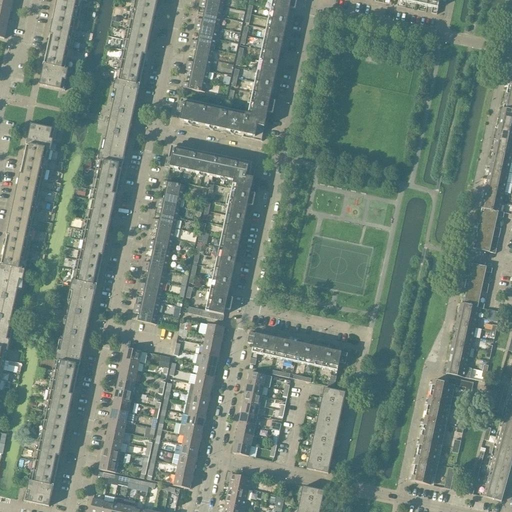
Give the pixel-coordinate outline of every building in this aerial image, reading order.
[(12,0),(0,0),(0,7),(11,9),(12,0)] [(66,80),(83,1),(83,0),(57,0),(43,66),(53,68),(52,73),(45,71),(43,73),(43,75),(42,75),(39,86),(65,92),(67,81),(66,80)] [(132,0),(124,41),(111,102),(114,102),(109,122),(131,126),(137,96),(136,95),(136,93),(135,91),(129,90),(130,85),(139,87),(157,0),(132,0)] [(226,0),(206,0),(200,0),(200,3),(223,8),(224,0),(226,0),(227,0),(226,0)] [(280,55),(284,34),(290,9),(295,11),(297,0),(272,0),(261,52),(280,55)] [(392,0),(432,8),(431,14),(436,16),(439,1),(445,2),(445,0),(392,0)] [(223,8),(200,3),(199,8),(205,9),(203,15),(223,19),(223,17),(221,17),(223,8)] [(11,9),(0,7),(0,17),(9,19),(11,9)] [(223,19),(203,15),(202,21),(196,20),(195,25),(218,29),(220,21),(222,21),(223,19)] [(9,19),(0,17),(0,27),(6,29),(9,19)] [(218,29),(195,25),(194,29),(200,30),(199,36),(218,41),(218,39),(216,38),(218,29)] [(218,41),(199,36),(197,43),(191,41),(191,46),(213,51),(215,42),(218,43),(218,41)] [(213,51),(191,46),(190,50),(195,51),(194,58),(214,62),(214,60),(212,59),(213,51)] [(270,102),(275,77),(280,55),(261,52),(249,110),(246,109),(244,117),(183,104),(183,105),(182,113),(180,122),(243,135),(242,138),(261,142),(264,128),(267,129),(270,114),(272,115),(273,110),(275,103),(270,102)] [(214,62),(194,58),(193,64),(187,62),(186,67),(209,72),(211,63),(213,64),(214,62)] [(209,72),(186,67),(185,71),(191,73),(190,79),(209,83),(209,81),(207,80),(209,72)] [(209,83),(190,79),(188,85),(182,84),(181,89),(204,93),(206,84),(209,85),(209,83)] [(511,101),(505,100),(502,110),(511,111),(511,101)] [(511,111),(502,110),(500,120),(511,122),(511,111)] [(511,122),(500,120),(498,130),(511,132),(511,122)] [(102,141),(98,162),(72,281),(68,302),(71,302),(68,312),(66,322),(88,327),(94,296),(93,296),(93,293),(92,291),(86,290),(87,285),(96,287),(122,166),(113,164),(114,159),(120,161),(122,159),(123,157),(124,157),(131,126),(109,122),(105,141),(102,141)] [(22,270),(35,211),(48,151),(55,153),(56,146),(52,145),(53,142),(54,142),(56,131),(31,125),(28,136),(30,137),(29,139),(30,141),(37,143),(36,147),(26,145),(25,152),(28,153),(27,156),(26,160),(23,159),(21,172),(23,173),(22,180),(19,179),(16,192),(19,193),(18,200),(15,199),(12,213),(15,213),(14,217),(13,220),(11,220),(8,232),(11,233),(9,240),(6,240),(4,252),(6,253),(5,260),(2,259),(0,266),(10,269),(9,273),(2,272),(0,273),(0,275),(0,307),(14,310),(18,291),(21,292),(25,271),(22,270)] [(511,142),(511,132),(498,130),(496,140),(511,142)] [(511,142),(496,140),(494,150),(511,153),(511,142)] [(510,163),(511,155),(511,153),(494,150),(492,160),(510,163)] [(253,195),(256,180),(253,180),(256,166),(236,161),(235,162),(237,162),(237,164),(173,151),(171,160),(170,168),(230,181),(228,189),(232,190),(219,248),(237,252),(247,206),(253,207),(254,199),(255,195),(253,195)] [(510,163),(492,160),(490,170),(508,173),(510,163)] [(508,173),(490,170),(487,180),(506,183),(508,173)] [(506,183),(487,180),(485,190),(504,193),(506,183)] [(184,187),(161,182),(160,187),(166,188),(165,194),(184,198),(185,196),(182,196),(184,187)] [(504,193),(485,190),(483,199),(502,203),(504,193)] [(184,198),(165,194),(163,200),(158,199),(157,204),(179,209),(181,200),(184,201),(184,198)] [(502,203),(483,199),(481,209),(500,213),(502,203)] [(179,209),(157,204),(156,208),(161,209),(160,215),(180,220),(180,218),(178,217),(179,209)] [(500,213),(481,209),(479,219),(496,223),(497,217),(503,219),(504,214),(500,213)] [(180,220),(160,215),(159,222),(153,220),(152,225),(175,230),(177,221),(179,222),(180,220)] [(496,223),(479,219),(477,229),(500,234),(500,230),(495,229),(496,223)] [(175,230),(152,225),(151,229),(157,230),(156,237),(175,241),(175,239),(173,238),(175,230)] [(500,234),(477,229),(475,239),(491,243),(493,237),(499,239),(500,234)] [(175,241),(156,237),(154,243),(148,241),(147,246),(170,251),(172,242),(175,243),(175,241)] [(491,243),(475,239),(472,250),(495,255),(496,250),(490,249),(491,243)] [(170,251),(147,246),(147,251),(152,252),(151,258),(170,262),(171,260),(168,260),(170,251)] [(227,299),(237,252),(219,248),(205,312),(189,308),(187,314),(222,322),(225,311),(230,312),(233,300),(227,299)] [(170,262),(151,258),(150,264),(144,263),(143,267),(166,272),(168,264),(170,264),(170,262)] [(492,269),(469,265),(467,275),(484,278),(485,273),(491,274),(492,269)] [(166,272),(143,267),(142,272),(148,273),(147,279),(166,283),(166,281),(164,281),(166,272)] [(484,278),(467,275),(465,285),(488,290),(488,285),(483,284),(484,278)] [(166,283),(147,279),(145,285),(139,284),(138,288),(161,293),(163,285),(165,285),(166,283)] [(488,290),(465,285),(463,295),(480,298),(481,293),(487,294),(488,290)] [(161,293),(138,288),(137,293),(143,294),(142,300),(161,304),(162,302),(159,302),(161,293)] [(480,298),(463,295),(460,305),(479,309),(483,310),(484,305),(478,304),(480,298)] [(161,304),(142,300),(141,306),(135,305),(134,309),(157,314),(159,306),(161,306),(161,304)] [(479,309),(460,305),(458,315),(477,319),(479,309)] [(0,373),(5,351),(8,352),(12,331),(9,330),(14,310),(0,307),(0,373)] [(157,314),(134,309),(133,314),(139,315),(137,322),(157,326),(157,323),(155,323),(157,314)] [(477,319),(458,315),(456,325),(475,329),(477,319)] [(59,341),(55,362),(27,491),(26,491),(23,502),(49,508),(51,496),(50,496),(50,494),(49,492),(43,490),(44,486),(53,488),(79,366),(70,364),(71,360),(77,361),(79,359),(80,357),(81,357),(88,327),(66,322),(62,342),(59,341)] [(222,339),(224,329),(208,325),(206,336),(222,339)] [(475,329),(456,325),(454,335),(473,339),(475,329)] [(294,363),(298,345),(256,336),(256,335),(256,334),(255,333),(254,332),(253,332),(252,332),(251,332),(251,333),(250,333),(250,334),(249,334),(247,344),(253,345),(249,365),(255,366),(257,355),(294,363)] [(473,339),(454,335),(452,345),(471,349),(473,339)] [(220,349),(222,339),(206,336),(204,346),(220,349)] [(345,365),(347,355),(347,354),(347,353),(346,353),(346,352),(345,352),(345,351),(344,351),(343,351),(343,352),(342,352),(341,352),(341,353),(341,354),(298,345),(294,363),(331,371),(329,382),(335,383),(339,364),(345,365)] [(471,349),(452,345),(450,355),(468,359),(471,349)] [(220,349),(204,346),(201,356),(218,359),(220,349)] [(141,353),(125,349),(123,360),(139,363),(141,353)] [(7,357),(21,361),(23,353),(9,350),(7,357)] [(195,354),(193,363),(199,364),(201,355),(195,354)] [(466,369),(468,359),(450,355),(448,365),(466,369)] [(218,359),(201,356),(199,366),(215,369),(218,359)] [(169,364),(170,359),(161,357),(159,368),(164,369),(168,370),(169,364)] [(139,363),(123,360),(121,370),(137,373),(139,363)] [(6,362),(5,371),(17,372),(18,363),(6,362)] [(471,370),(466,369),(448,365),(445,375),(469,380),(471,370)] [(215,369),(199,366),(197,376),(213,379),(215,369)] [(137,373),(121,370),(119,380),(135,383),(137,373)] [(266,377),(250,373),(247,384),(263,387),(266,377)] [(213,379),(197,376),(195,386),(211,389),(213,379)] [(473,384),(448,379),(447,385),(451,386),(465,389),(462,405),(468,407),(473,384)] [(135,383),(119,380),(116,390),(133,393),(135,383)] [(433,382),(428,402),(447,406),(451,386),(447,385),(433,382)] [(505,385),(499,383),(496,395),(502,397),(505,385)] [(263,387),(247,384),(245,394),(261,397),(263,387)] [(211,389),(195,386),(190,385),(190,386),(189,386),(187,393),(188,395),(209,399),(211,389)] [(345,394),(324,389),(319,410),(341,414),(342,408),(347,409),(348,402),(344,401),(345,394)] [(133,393),(116,390),(114,400),(131,403),(133,393)] [(265,409),(267,399),(261,397),(245,394),(243,404),(259,407),(265,409)] [(209,399),(188,395),(187,396),(185,403),(186,405),(207,410),(209,399)] [(502,397),(496,395),(491,411),(497,413),(502,397)] [(131,403),(114,400),(112,410),(132,414),(134,404),(131,403)] [(428,402),(424,422),(443,426),(447,406),(428,402)] [(259,407),(243,404),(241,414),(257,417),(259,407)] [(207,410),(186,405),(184,406),(183,413),(184,415),(205,420),(207,410)] [(134,415),(132,414),(112,410),(110,420),(126,424),(132,425),(134,415)] [(341,414),(319,410),(315,430),(337,434),(338,428),(342,429),(344,422),(339,421),(341,414)] [(257,417),(241,414),(239,424),(255,427),(257,417)] [(205,420),(184,415),(183,415),(180,425),(203,430),(205,420)] [(511,420),(505,419),(499,438),(511,441),(511,420)] [(126,424),(110,420),(108,430),(124,434),(126,424)] [(465,422),(458,421),(457,429),(463,430),(465,422)] [(424,422),(420,442),(438,446),(443,426),(424,422)] [(255,427),(239,424),(237,434),(253,437),(255,427)] [(203,430),(180,425),(178,435),(184,437),(184,436),(200,440),(203,430)] [(124,434),(108,430),(106,440),(122,444),(124,434)] [(337,434),(315,430),(311,450),(332,454),(334,448),(338,449),(340,442),(335,441),(337,434)] [(253,437),(237,434),(234,444),(251,447),(253,437)] [(184,437),(182,446),(198,450),(200,440),(184,436),(184,437)] [(511,441),(499,438),(494,458),(511,462),(511,441)] [(122,444),(106,440),(104,450),(120,454),(122,444)] [(460,442),(454,441),(452,449),(459,450),(460,442)] [(420,442),(415,462),(434,466),(438,446),(420,442)] [(251,447),(234,444),(232,454),(248,458),(251,447)] [(198,450),(182,446),(176,445),(174,455),(196,460),(198,450)] [(120,454),(104,450),(101,460),(118,464),(120,454)] [(332,454),(311,450),(306,470),(328,475),(329,468),(334,469),(335,462),(331,461),(332,454)] [(480,452),(474,474),(478,475),(484,454),(480,452)] [(196,460),(174,455),(172,465),(178,466),(194,470),(196,460)] [(511,462),(494,458),(488,478),(507,483),(511,463),(511,462)] [(118,464),(101,460),(99,471),(115,474),(118,464)] [(415,462),(411,482),(430,486),(434,466),(415,462)] [(178,466),(176,476),(192,480),(194,470),(178,466)] [(454,470),(448,469),(444,489),(450,491),(454,470)] [(468,494),(472,496),(478,475),(474,474),(468,494)] [(192,480),(176,476),(173,487),(190,490),(192,480)] [(250,480),(232,476),(231,477),(230,477),(230,481),(231,481),(229,487),(248,491),(250,480)] [(488,478),(483,498),(501,503),(507,483),(488,478)] [(248,491),(229,487),(228,492),(227,492),(226,496),(227,496),(227,497),(246,501),(248,491)] [(324,492),(303,488),(298,508),(315,511),(319,511),(321,506),(325,507),(327,500),(323,499),(324,492)] [(246,501),(227,497),(227,498),(226,498),(225,502),(226,502),(225,508),(243,511),(246,501)] [(282,509),(284,498),(280,497),(280,498),(277,498),(275,507),(282,509)] [(114,498),(113,504),(111,511),(122,511),(125,501),(114,498)] [(101,511),(103,502),(93,500),(90,511),(101,511)] [(135,503),(125,501),(122,511),(132,511),(133,509),(134,509),(135,503)] [(111,511),(113,504),(103,502),(101,511),(111,511)]
